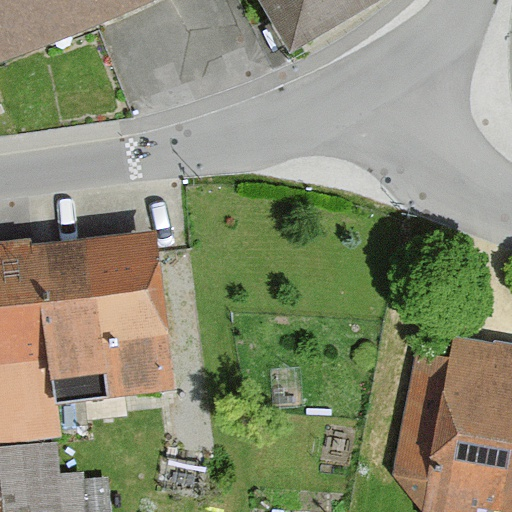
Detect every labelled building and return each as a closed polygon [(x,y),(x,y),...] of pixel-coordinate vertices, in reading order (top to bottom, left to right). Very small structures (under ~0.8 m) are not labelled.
[(0,0),(0,37),(14,71),(177,0),(0,0)] [(260,0),(291,50),(375,0),(260,0)] [(440,102),(420,113),(432,133),(451,122),(440,102)] [(173,247),(0,260),(0,436),(187,422),(173,247)] [(511,344),(428,327),(396,479),(511,503),(511,344)]
